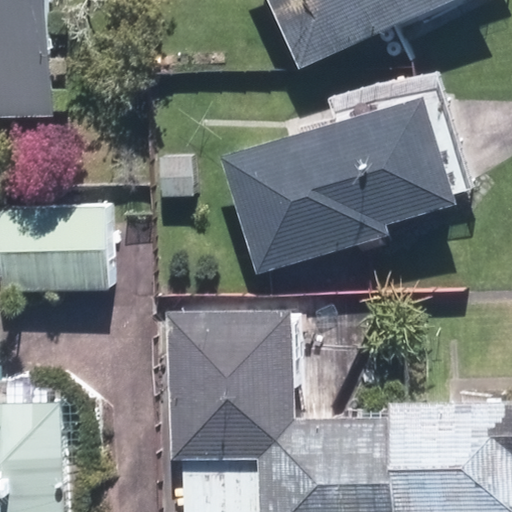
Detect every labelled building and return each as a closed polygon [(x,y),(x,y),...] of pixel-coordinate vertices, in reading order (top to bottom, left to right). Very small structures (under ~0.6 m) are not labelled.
[(65,0),(0,0),(0,108),(67,107),(65,0)] [(433,0),(290,0),(316,55),(433,0)] [(442,84),(234,149),(270,263),(403,222),(400,212),(475,189),(442,84)] [(11,202),(11,281),(120,280),(119,201),(11,202)] [(0,511),(78,511),(76,391),(4,392),(3,297),(0,296),(0,511)] [(183,449),(190,449),(191,511),(511,511),(511,387),(404,390),(404,406),(310,408),(307,297),(179,300),(183,449)]
